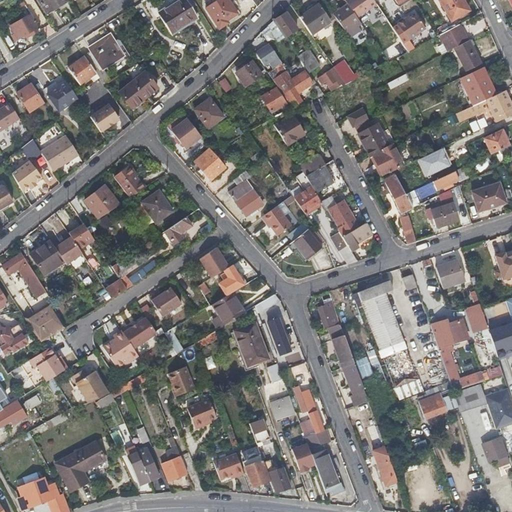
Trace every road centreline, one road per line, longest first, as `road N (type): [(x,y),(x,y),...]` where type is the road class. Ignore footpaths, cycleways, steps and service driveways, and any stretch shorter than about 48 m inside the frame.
road 1 (residential): [(285,295),(371,511)]
road 2 (residential): [(140,130),(275,0)]
road 3 (residential): [(227,229),(75,333)]
road 4 (residential): [(309,101),(398,258)]
road 5 (residential): [(0,242),(140,130)]
road 6 (residential): [(275,511),(116,511)]
road 7 (residential): [(0,78),(122,0)]
road 8 (residential): [(140,130),(227,229)]
